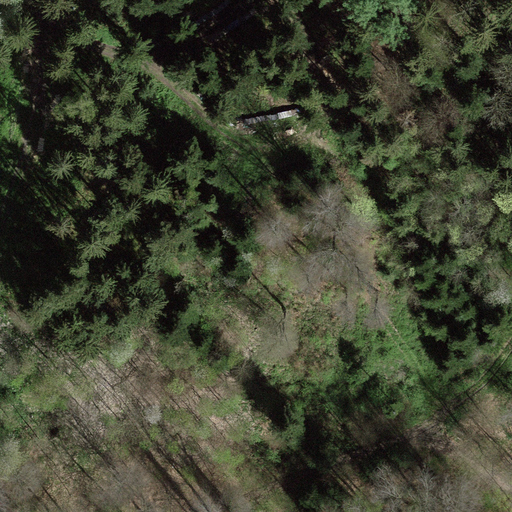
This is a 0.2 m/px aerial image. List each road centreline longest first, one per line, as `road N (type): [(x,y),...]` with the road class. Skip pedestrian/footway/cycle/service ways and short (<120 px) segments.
road 1 (track): [(511,488),(452,450),(412,442),(371,447),(221,511)]
road 2 (track): [(0,217),(18,177),(29,78),(26,0)]
road 3 (track): [(511,341),(481,382),(412,442)]
